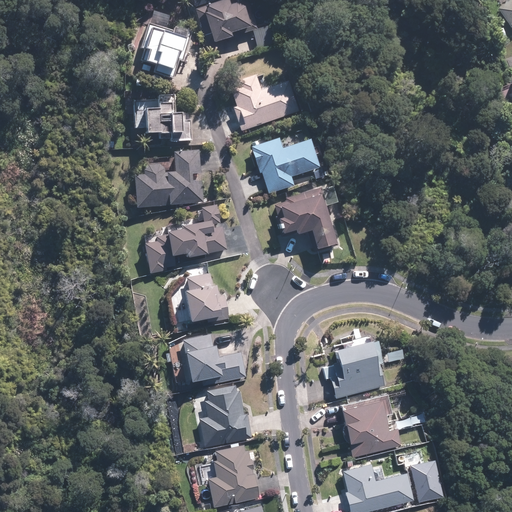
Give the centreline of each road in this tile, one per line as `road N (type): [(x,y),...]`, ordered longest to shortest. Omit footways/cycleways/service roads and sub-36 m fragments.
road 1 (residential): [(299,312),(346,287),(492,333),(511,332)]
road 2 (residential): [(305,511),(286,380),(287,341),(299,312)]
